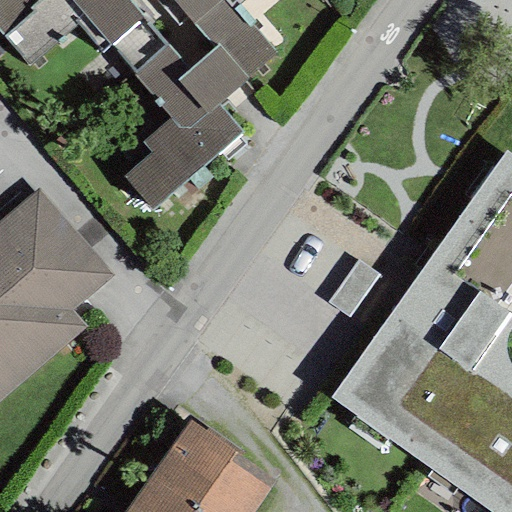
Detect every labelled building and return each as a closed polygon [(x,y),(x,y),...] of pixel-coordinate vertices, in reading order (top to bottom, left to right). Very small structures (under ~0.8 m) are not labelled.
[(0,0),(0,32),(3,36),(31,13),(28,9),(34,4),(30,0),(0,0)] [(37,0),(34,4),(28,9),(31,13),(3,36),(27,65),(75,23),(102,54),(111,44),(142,19),(126,0),(37,0)] [(171,0),(212,49),(217,45),(247,80),(274,55),(230,5),(235,0),(171,0)] [(134,72),(132,74),(169,119),(140,143),(149,154),(121,178),(149,211),(242,133),(218,104),(247,80),(217,45),(212,49),(188,70),(166,45),(165,46),(142,19),(111,44),(134,72)] [(486,511),(511,511),(511,157),(505,152),(330,399),(486,511)] [(0,400),(84,328),(69,311),(111,275),(37,189),(0,220),(0,400)] [(252,511),(269,489),(229,461),(235,452),(190,420),(123,511),(252,511)]
